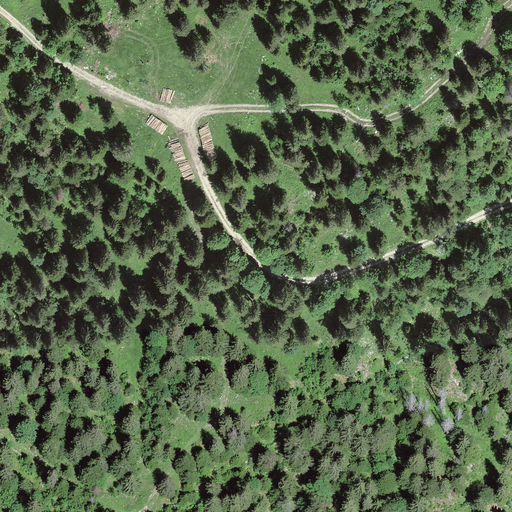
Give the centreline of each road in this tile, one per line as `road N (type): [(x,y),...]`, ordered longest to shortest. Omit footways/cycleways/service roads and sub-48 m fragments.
road 1 (track): [(197,162),(241,242),(273,270),(305,280),(341,274),(511,202)]
road 2 (track): [(143,511),(217,421),(227,388),(215,289),(190,191),(197,162)]
road 3 (track): [(186,117),(317,107),(366,124),(386,120),(472,54),(511,1)]
road 4 (track): [(0,11),(78,71),(186,117),(197,162)]
